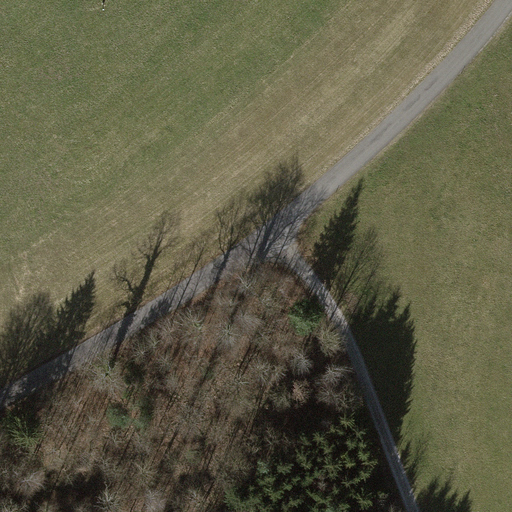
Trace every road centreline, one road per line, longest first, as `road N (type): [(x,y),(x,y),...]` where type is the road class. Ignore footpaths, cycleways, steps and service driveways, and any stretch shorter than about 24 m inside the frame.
road 1 (tertiary): [(505,0),(395,125),(274,233),(0,400)]
road 2 (track): [(412,511),(336,321),(274,233)]
